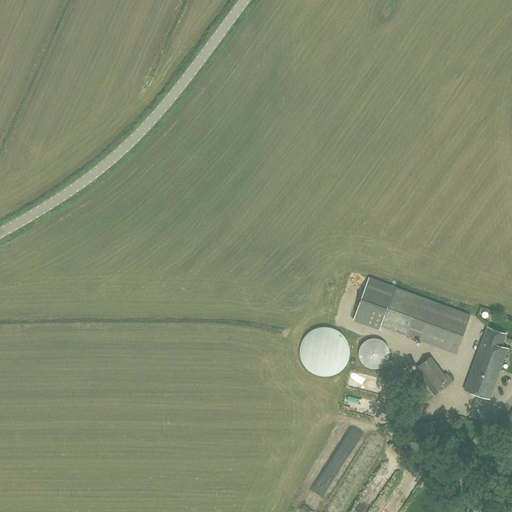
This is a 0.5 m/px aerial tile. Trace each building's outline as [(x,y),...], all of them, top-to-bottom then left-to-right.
[(379,330),(381,326),(456,354),(471,314),(395,287),(395,286),(369,276),(352,320),(379,330)] [(349,358),(350,351),(349,345),(346,339),(342,333),(337,329),(331,327),(325,326),(318,327),(312,329),(307,333),(303,339),(300,345),(299,351),(300,358),(303,364),(307,369),(312,373),(318,376),(325,376),(331,376),(337,373),(342,369),(346,364),(349,358)] [(506,334),(487,327),(464,389),(490,398),(508,348),(502,346),(506,334)] [(359,351),(359,356),(361,361),(364,365),(368,367),(373,369),(378,368),(383,366),(386,363),(389,358),(390,353),(389,348),(386,344),(383,340),(378,338),(373,338),(368,339),(364,342),(361,346),(359,351)] [(419,392),(426,401),(452,381),(433,355),(407,375),(420,392),(419,392)] [(356,385),(368,389),(370,379),(359,375),(356,385)] [(413,450),(452,441),(446,418),(407,427),(413,450)]
